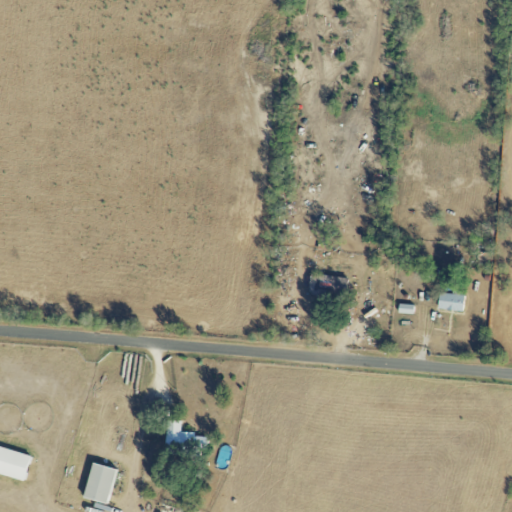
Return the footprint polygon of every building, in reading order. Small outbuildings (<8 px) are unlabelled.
[(308,295),(345,302),(350,280),(313,273),(308,295)] [(439,310),(464,311),(465,295),(440,294),(439,310)] [(399,314),(414,314),(414,305),(399,305),(399,314)] [(0,474),(25,482),(32,456),(0,447),(0,474)] [(108,504),(117,470),(94,464),(85,499),(108,504)]
